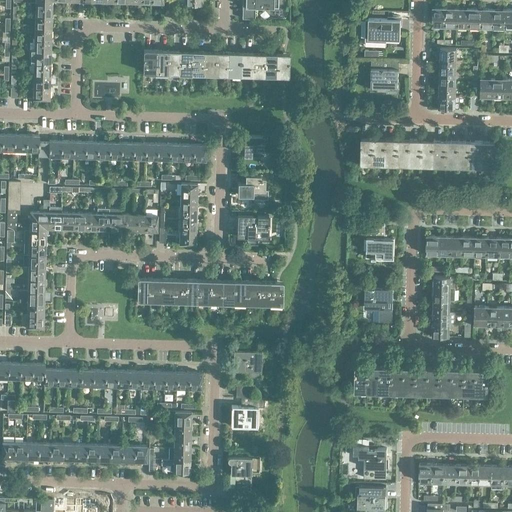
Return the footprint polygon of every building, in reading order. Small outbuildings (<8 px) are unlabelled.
[(178,3),(184,3),(184,0),(165,0),(165,15),(166,15),(166,14),(171,14),(171,15),(172,15),(172,14),(177,15),(178,15),(178,3)] [(245,0),(245,6),(243,6),(242,18),(255,18),(255,7),(265,7),(268,7),(278,7),(278,0),(245,0)] [(52,15),(52,3),(35,2),(30,2),(29,8),(30,8),(30,13),(35,13),(35,14),(52,15)] [(444,26),(445,7),(433,7),(432,26),(444,26)] [(456,26),(457,8),(445,7),(444,26),(456,26)] [(468,27),(469,8),(457,8),(456,26),(468,27)] [(480,27),(481,8),(469,8),(468,27),(472,27),(473,29),(478,29),(479,27),(480,27)] [(492,27),(493,9),(481,8),(480,27),(492,27)] [(505,28),(505,9),(493,9),(492,27),(505,28)] [(51,27),(52,15),(35,14),(35,26),(51,27)] [(400,39),(401,19),(368,18),(368,19),(365,19),(365,20),(366,20),(366,25),(365,25),(365,26),(366,26),(366,31),(365,31),(365,32),(366,32),(365,37),(365,41),(366,41),(372,41),(378,41),(378,42),(379,42),(379,41),(385,41),(385,42),(386,42),(386,38),(400,39)] [(51,39),(51,27),(35,26),(35,37),(32,37),(32,38),(51,39)] [(51,50),(51,39),(32,38),(32,41),(30,41),(29,50),(51,50)] [(440,47),(440,59),(456,60),(457,47),(440,47)] [(50,63),(51,50),(29,50),(29,62),(34,62),(50,63)] [(156,71),(156,50),(144,50),(143,71),(143,75),(151,75),(151,71),(156,71)] [(167,75),(168,50),(156,50),(156,71),(160,72),(160,75),(167,75)] [(180,72),(180,51),(168,50),(167,75),(175,76),(175,72),(180,72)] [(191,76),(192,51),(180,51),(180,72),(184,72),(184,76),(191,76)] [(204,73),(204,51),(192,51),(191,76),(199,76),(199,73),(204,73)] [(215,77),(216,52),(204,51),(204,73),(208,73),(208,77),(215,77)] [(228,73),(228,52),(216,52),(215,77),(223,77),(223,73),(228,73)] [(240,77),(241,52),(228,52),(228,73),(233,74),(233,77),(240,77)] [(252,74),(253,53),(241,52),(240,77),(247,78),(247,74),(252,74)] [(268,52),(268,53),(265,53),(264,78),(271,78),(271,75),(281,75),(281,79),(288,79),(288,75),(289,75),(289,53),(268,52)] [(264,78),(265,53),(253,53),(252,74),(257,74),(257,78),(264,78)] [(399,61),(399,60),(365,59),(365,60),(365,68),(371,68),(371,88),(371,89),(387,89),(387,88),(399,88),(399,87),(398,87),(398,77),(399,69),(399,68),(398,68),(398,65),(399,65),(399,61)] [(456,72),(456,60),(440,59),(440,71),(456,72)] [(50,75),(50,63),(34,62),(34,74),(50,75)] [(456,84),(456,72),(440,71),(439,83),(456,84)] [(50,86),(50,75),(34,74),(33,86),(50,86)] [(492,96),(493,78),(481,77),(480,96),(481,96),(492,96)] [(504,97),(505,78),(493,78),(492,96),(504,97)] [(455,96),(456,84),(439,83),(439,95),(455,96)] [(49,99),(50,86),(33,86),(33,98),(35,98),(35,100),(41,100),(42,98),(49,99)] [(460,96),(455,96),(439,95),(439,108),(459,108),(460,96)] [(14,149),(15,134),(3,133),(2,149),(14,149)] [(26,150),(27,134),(15,134),(14,149),(26,150)] [(39,150),(39,140),(39,134),(27,134),(26,150),(38,150),(39,150)] [(264,140),(264,135),(261,135),(244,134),(244,142),(239,141),(239,152),(244,152),(243,154),(251,155),(251,157),(261,157),(261,150),(264,150),(264,147),(264,140)] [(373,163),(374,137),(373,137),(373,138),(362,138),(362,137),(361,137),(361,163),(373,163)] [(385,164),(386,138),(385,138),(374,138),(374,137),(373,163),(385,164)] [(397,164),(398,138),(397,138),(397,139),(386,138),(385,164),(397,164)] [(409,164),(410,138),(409,139),(398,139),(398,138),(397,164),(409,164)] [(421,165),(422,139),(421,139),(410,139),(410,138),(409,164),(421,165)] [(433,165),(434,139),(433,139),(433,140),(422,139),(421,165),(433,165)] [(445,165),(446,139),(446,140),(435,140),(435,139),(434,139),(433,165),(445,165)] [(457,166),(458,140),(451,140),(447,140),(447,139),(446,139),(445,165),(457,166)] [(61,155),(61,140),(49,140),(43,140),(39,140),(39,150),(38,150),(38,154),(43,154),(49,154),(48,155),(49,155),(61,155)] [(73,156),(73,140),(61,140),(61,155),(73,156)] [(85,156),(85,141),(73,140),(73,156),(85,156)] [(469,166),(470,140),(470,141),(459,140),(458,140),(457,166),(469,166)] [(481,166),(482,140),(482,141),(471,141),(471,140),(470,140),(469,166),(481,166)] [(483,140),(482,140),(481,166),(494,167),(495,141),(494,141),(489,141),(483,141),(483,140)] [(97,156),(97,141),(85,141),(85,156),(97,156)] [(109,157),(109,141),(97,141),(97,156),(109,157)] [(121,157),(121,142),(109,141),(109,157),(121,157)] [(133,157),(133,142),(121,142),(121,157),(133,157)] [(145,158),(145,142),(133,142),(133,157),(145,158)] [(157,158),(157,143),(145,142),(145,158),(157,158)] [(169,158),(169,143),(157,143),(157,158),(169,158)] [(181,159),(181,143),(169,143),(169,158),(181,159)] [(193,159),(193,144),(181,143),(181,159),(193,159)] [(206,144),(193,144),(193,159),(205,159),(206,144)] [(253,195),(253,190),(265,190),(265,177),(260,177),(260,175),(245,174),(245,182),(238,182),(238,194),(253,195)] [(181,182),(181,194),(197,195),(197,183),(181,182)] [(197,207),(197,195),(181,194),(181,206),(197,207)] [(196,219),(197,207),(181,206),(180,218),(196,219)] [(48,227),(49,227),(49,211),(43,211),(43,208),(42,208),(42,210),(30,210),(30,218),(29,229),(29,230),(46,231),(46,225),(48,225),(48,227)] [(145,208),(145,213),(144,230),(157,230),(158,209),(145,208)] [(19,229),(19,218),(19,211),(20,211),(20,210),(8,210),(7,229),(19,229)] [(61,228),(61,211),(49,211),(49,227),(61,228)] [(73,228),(73,211),(61,211),(61,228),(73,228)] [(85,228),(86,212),(73,211),(73,228),(85,228)] [(97,229),(97,212),(86,212),(85,228),(97,229)] [(109,229),(109,212),(97,212),(97,229),(109,229)] [(121,229),(121,213),(109,212),(109,229),(121,229)] [(133,230),(133,213),(121,213),(121,229),(133,230)] [(144,230),(145,213),(133,213),(133,230),(144,230)] [(237,228),(236,236),(262,237),(268,237),(268,229),(268,225),(269,225),(269,222),(268,222),(269,215),(241,214),(237,214),(237,228)] [(372,257),(376,257),(394,257),(395,237),(385,237),(385,235),(387,235),(387,229),(377,229),(370,228),(371,217),(348,216),(348,229),(367,229),(367,231),(365,232),(369,236),(369,237),(367,237),(366,257),(372,257)] [(196,231),(196,219),(180,218),(180,231),(196,231)] [(46,243),(46,231),(29,230),(29,229),(24,229),(24,242),(46,243)] [(196,243),(196,231),(180,231),(179,243),(196,243)] [(438,254),(439,235),(427,235),(427,234),(426,234),(426,254),(438,254)] [(486,255),(487,236),(487,234),(483,234),(483,236),(475,236),(474,255),(486,255)] [(450,254),(451,235),(439,235),(438,254),(450,254)] [(462,254),(463,236),(451,235),(450,254),(462,254)] [(474,255),(475,236),(463,236),(462,254),(474,255)] [(498,255),(499,237),(487,236),(486,255),(498,255)] [(510,256),(511,237),(499,237),(498,255),(510,256)] [(45,255),(46,243),(24,242),(24,254),(29,254),(45,255)] [(45,266),(45,255),(29,254),(28,266),(45,266)] [(45,279),(45,266),(28,266),(28,278),(45,279)] [(434,280),(434,287),(455,288),(455,281),(454,281),(454,276),(455,276),(434,275),(432,275),(432,280),(434,280)] [(150,299),(150,278),(138,277),(137,299),(150,299)] [(44,290),(45,279),(28,278),(28,290),(44,290)] [(162,299),(162,278),(150,278),(150,299),(162,299)] [(174,300),(174,278),(162,278),(162,299),(174,300)] [(186,300),(186,279),(174,278),(174,300),(186,300)] [(197,300),(198,279),(186,279),(186,300),(197,300)] [(209,301),(210,279),(198,279),(197,300),(209,301)] [(222,301),(222,280),(210,279),(209,301),(222,301)] [(234,301),(234,280),(222,280),(222,301),(234,301)] [(246,302),(246,280),(234,280),(234,301),(246,302)] [(246,302),(258,302),(258,281),(246,280),(246,302)] [(271,281),(270,281),(258,281),(258,302),(261,302),(270,302),(270,303),(280,303),(282,303),(283,281),(277,281),(275,281),(271,281)] [(393,287),(375,287),(375,286),(371,286),(371,287),(365,287),(366,287),(365,306),(365,307),(373,307),(373,321),(379,321),(392,322),(393,307),(393,306),(392,306),(393,288),(393,287)] [(455,288),(434,287),(432,287),(432,292),(434,292),(434,299),(432,299),(455,300),(455,288)] [(44,303),(44,290),(28,290),(28,302),(44,303)] [(450,312),(450,300),(455,300),(432,299),(431,303),(434,303),(433,311),(431,311),(450,312)] [(44,314),(44,303),(28,302),(27,313),(22,313),(44,314)] [(486,324),(487,306),(475,305),(474,324),(486,324)] [(498,325),(499,306),(487,306),(486,324),(498,325)] [(510,325),(511,306),(499,306),(498,325),(510,325)] [(450,312),(431,311),(431,316),(433,316),(433,323),(431,323),(455,324),(456,312),(450,312)] [(43,326),(44,314),(22,313),(21,326),(29,326),(29,328),(35,328),(36,328),(36,326),(43,326)] [(455,324),(431,323),(431,328),(433,328),(433,336),(449,336),(450,324),(455,324)] [(261,370),(261,350),(233,349),(233,369),(250,369),(250,376),(261,376),(261,370)] [(0,377),(8,377),(9,362),(0,361),(0,377)] [(20,378),(21,362),(9,362),(8,377),(20,378)] [(32,378),(33,362),(21,362),(20,378),(32,378)] [(45,363),(33,362),(32,378),(44,378),(45,368),(45,363)] [(367,391),(368,365),(367,365),(367,366),(356,366),(356,365),(355,365),(355,391),(367,391)] [(379,392),(380,366),(379,366),(368,366),(368,365),(367,391),(379,392)] [(391,392),(392,366),(391,366),(380,366),(379,392),(391,392)] [(403,392),(404,366),(403,366),(403,367),(392,367),(392,366),(391,392),(403,392)] [(415,393),(416,367),(415,366),(415,367),(411,367),(404,367),(404,366),(403,392),(415,393)] [(427,393),(428,367),(427,367),(416,367),(415,393),(427,393)] [(439,393),(440,367),(440,368),(434,368),(429,367),(428,367),(427,393),(439,393)] [(451,394),(452,367),(452,368),(445,368),(441,368),(441,367),(440,367),(439,393),(451,394)] [(463,394),(464,368),(458,368),(453,368),(453,367),(452,367),(451,394),(463,394)] [(57,384),(57,368),(45,368),(44,378),(44,383),(57,384)] [(69,384),(69,368),(57,368),(57,384),(69,384)] [(81,384),(81,369),(69,368),(69,384),(81,384)] [(475,394),(476,368),(476,369),(465,368),(464,368),(463,394),(475,394)] [(477,368),(476,368),(475,394),(488,395),(489,368),(488,368),(488,369),(477,369),(477,368)] [(93,385),(93,369),(81,369),(81,384),(93,385)] [(105,385),(105,369),(93,369),(93,385),(105,385)] [(117,385),(117,370),(105,369),(105,385),(117,385)] [(129,386),(129,370),(117,370),(117,385),(129,386)] [(141,386),(141,370),(129,370),(129,386),(141,386)] [(153,386),(153,371),(141,370),(141,386),(153,386)] [(165,386),(165,371),(153,371),(153,386),(165,386)] [(177,387),(177,371),(165,371),(165,386),(177,387)] [(189,387),(189,371),(177,371),(177,387),(189,387)] [(201,372),(189,371),(189,387),(201,387),(201,372)] [(236,395),(236,396),(251,397),(251,385),(236,384),(236,385),(238,385),(237,395),(236,395)] [(264,407),(264,399),(248,399),(248,406),(232,405),(231,425),(257,426),(257,406),(264,407)] [(175,410),(174,422),(191,422),(191,411),(175,410)] [(191,435),(191,422),(174,422),(174,434),(191,435)] [(190,447),(191,435),(174,434),(174,446),(190,447)] [(14,457),(15,441),(3,441),(2,456),(14,457)] [(26,457),(27,442),(15,441),(14,457),(26,457)] [(38,457),(39,442),(27,442),(26,457),(38,457)] [(50,458),(51,442),(39,442),(38,457),(50,458)] [(62,458),(63,443),(51,442),(50,458),(62,458)] [(74,458),(75,443),(63,443),(62,458),(74,458)] [(86,459),(87,443),(75,443),(74,458),(86,459)] [(98,459),(99,444),(87,443),(86,459),(98,459)] [(110,460),(111,444),(99,444),(98,459),(110,460)] [(122,460),(123,444),(111,444),(110,460),(122,460)] [(134,460),(135,445),(123,444),(122,460),(134,460)] [(147,445),(135,445),(134,460),(147,461),(147,445)] [(387,448),(377,448),(370,447),(369,447),(369,445),(354,445),(353,453),(359,453),(359,457),(365,457),(364,477),(386,478),(386,468),(388,468),(389,457),(387,457),(387,448)] [(190,447),(174,446),(169,446),(169,458),(190,459),(190,447)] [(229,462),(230,462),(230,464),(230,472),(230,487),(234,487),(234,494),(239,495),(239,501),(245,502),(246,487),(234,486),(234,472),(251,473),(251,470),(252,470),(252,471),(259,471),(259,457),(255,457),(255,456),(230,456),(229,456),(228,456),(228,457),(227,458),(227,459),(227,460),(228,461),(229,462)] [(190,471),(190,459),(169,458),(161,458),(161,464),(170,464),(170,471),(175,471),(175,473),(181,473),(182,471),(190,471)] [(431,481),(431,463),(420,463),(419,463),(419,481),(431,481)] [(443,482),(443,464),(432,463),(431,463),(431,481),(443,482)] [(455,482),(455,464),(444,464),(444,463),(443,463),(443,464),(443,482),(455,482)] [(467,482),(467,464),(456,464),(455,464),(455,482),(467,482)] [(479,483),(479,465),(468,464),(467,464),(467,482),(479,483)] [(491,483),(491,465),(480,465),(480,464),(479,464),(479,465),(479,483),(491,483)] [(503,483),(503,465),(492,465),(491,465),(491,483),(491,488),(503,488),(503,483)] [(511,483),(511,465),(505,465),(503,465),(503,483),(511,483)] [(387,508),(388,500),(384,500),(384,496),(386,496),(386,486),(356,485),(356,495),(358,495),(357,507),(387,508)] [(53,511),(53,510),(54,498),(52,498),(52,499),(42,498),(41,498),(40,511),(53,511)] [(55,498),(54,498),(53,510),(65,511),(95,511),(95,506),(80,506),(81,499),(65,498),(65,499),(55,499),(55,498)] [(447,509),(447,504),(442,503),(442,509),(430,508),(427,508),(426,511),(443,511),(443,509),(447,509)]
